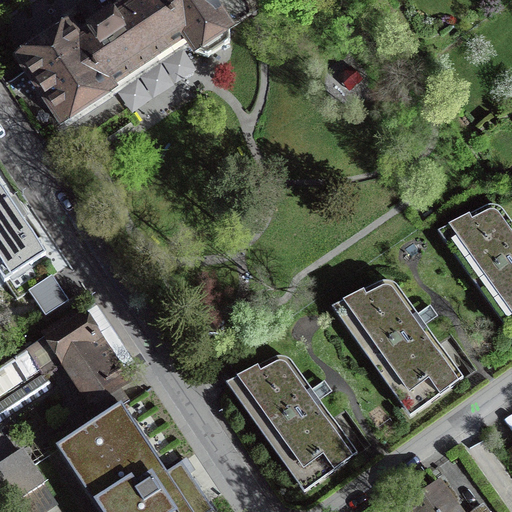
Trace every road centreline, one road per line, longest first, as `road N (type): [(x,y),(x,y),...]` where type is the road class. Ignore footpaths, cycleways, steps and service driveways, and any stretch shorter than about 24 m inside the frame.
road 1 (residential): [(0,117),(261,511)]
road 2 (residential): [(330,511),(511,382)]
